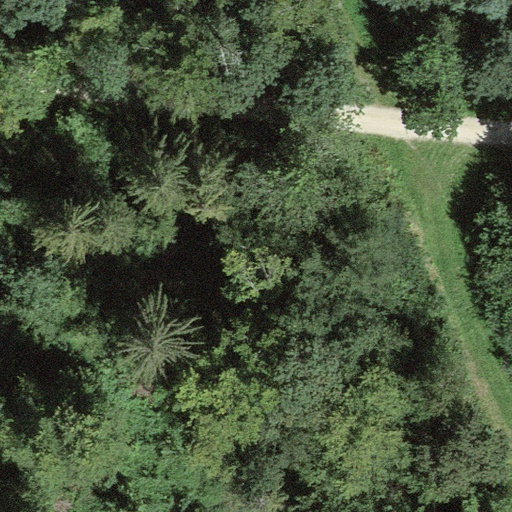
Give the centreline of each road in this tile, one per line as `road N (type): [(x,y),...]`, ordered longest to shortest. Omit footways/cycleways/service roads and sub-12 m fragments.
road 1 (track): [(0,80),(511,137)]
road 2 (track): [(414,124),(353,0)]
